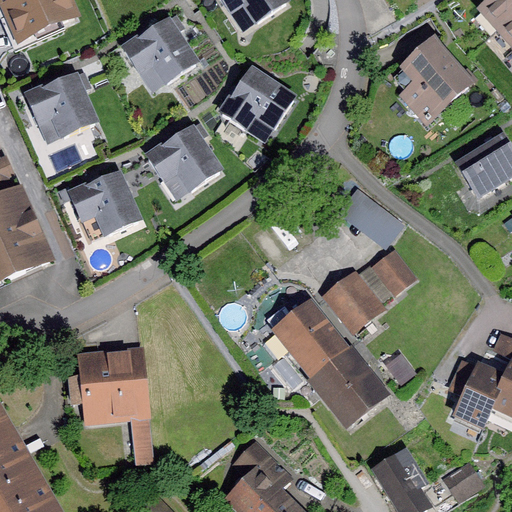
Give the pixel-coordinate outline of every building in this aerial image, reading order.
[(0,0),(20,44),(75,20),(66,0),(0,0)] [(258,25),(286,6),(282,0),(220,0),(230,14),(244,4),(258,25)] [(511,0),(495,0),(485,10),(502,29),(511,19),(511,0)] [(167,24),(176,36),(184,30),(176,19),(167,24)] [(511,19),(502,29),(511,40),(511,19)] [(168,85),(196,66),(176,36),(167,24),(125,53),(140,74),(154,65),(168,85)] [(460,78),(432,47),(406,70),(419,84),(404,97),(428,124),(476,81),(468,72),(460,78)] [(276,130),(294,102),(251,74),(223,117),(245,131),(255,117),(276,130)] [(84,76),(74,79),(81,94),(90,90),(84,76)] [(64,140),(95,126),(81,94),(74,79),(27,100),(38,124),(54,117),(64,140)] [(192,193),(220,174),(198,143),(207,137),(200,127),(192,133),(191,132),(149,161),(163,182),(178,173),(192,193)] [(511,154),(503,140),(459,167),(478,199),(511,178),(511,154)] [(0,285),(51,263),(20,194),(13,198),(5,181),(9,168),(0,165),(0,285)] [(92,245),(139,224),(118,177),(71,198),(68,191),(61,194),(65,204),(72,201),(92,245)] [(340,215),(388,253),(408,229),(359,190),(340,215)] [(394,255),(375,270),(394,294),(413,279),(394,255)] [(261,273),(252,274),(248,284),(254,292),(264,290),(268,281),(261,273)] [(376,314),(350,283),(330,300),(355,331),(376,314)] [(284,309),(268,322),(313,379),(346,354),(349,351),(339,338),(336,340),(310,308),(295,321),(284,309)] [(493,409),(511,417),(511,343),(502,339),(496,352),(511,359),(511,366),(505,382),(493,409)] [(346,354),(313,379),(350,426),(383,400),(357,367),(346,354)] [(142,356),(81,362),(88,422),(148,416),(142,356)] [(389,368),(401,385),(414,375),(401,358),(389,368)] [(456,417),(484,429),(493,409),(505,382),(478,369),(477,371),(463,365),(451,392),(464,399),(456,417)] [(273,400),(285,401),(286,390),(274,389),(273,400)] [(0,461),(23,449),(0,409),(0,461)] [(135,442),(138,467),(153,465),(150,440),(135,442)] [(295,511),(277,494),(291,481),(255,446),(236,465),(249,478),(229,499),(241,511),(295,511)] [(0,511),(12,511),(48,492),(29,457),(27,457),(23,449),(0,461),(0,511)] [(405,454),(376,471),(400,511),(425,511),(428,511),(416,493),(425,487),(405,454)] [(481,483),(470,466),(446,481),(457,499),(481,483)] [(60,511),(48,492),(12,511),(60,511)] [(146,511),(171,511),(157,497),(143,508),(146,511)]
